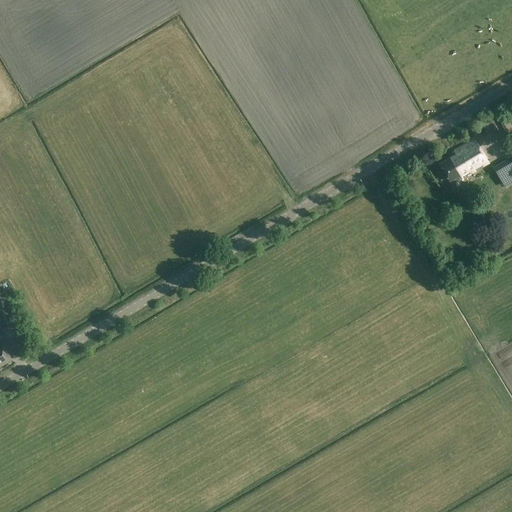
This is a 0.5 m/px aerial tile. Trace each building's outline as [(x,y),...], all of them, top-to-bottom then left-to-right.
[(508,137),(511,134),(511,126),(507,117),(500,121),(508,137)] [(462,179),(489,163),(475,139),(454,151),(456,155),(440,164),(450,181),(460,175),(462,179)] [(511,165),(509,159),(502,162),(507,172),(511,169),(511,165)] [(499,165),(494,168),(500,179),(505,176),(499,165)] [(0,302),(0,324),(3,329),(13,323),(1,302),(0,302)] [(0,366),(12,360),(2,344),(0,345),(0,366)]
